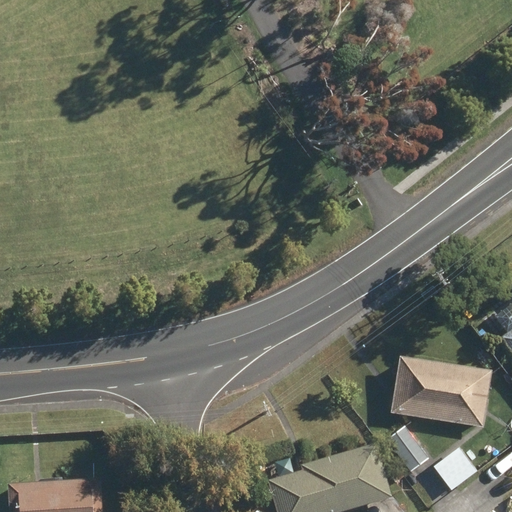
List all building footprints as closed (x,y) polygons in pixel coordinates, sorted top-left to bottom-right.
[(511,333),(501,341),(511,355),(511,333)] [(390,415),(484,430),(493,373),(399,359),(390,415)] [(494,396),(500,397),(503,391),(500,387),(494,387),(491,392),(494,396)] [(387,441),(411,474),(429,459),(405,428),(387,441)] [(270,483),(277,511),(346,511),(391,499),(375,446),(327,460),(328,466),(270,483)] [(434,469),(453,492),(478,471),(459,448),(434,469)] [(389,475),(395,484),(404,477),(397,468),(389,475)] [(408,482),(416,491),(423,484),(415,475),(408,482)] [(8,488),(9,511),(102,511),(100,482),(8,488)]
